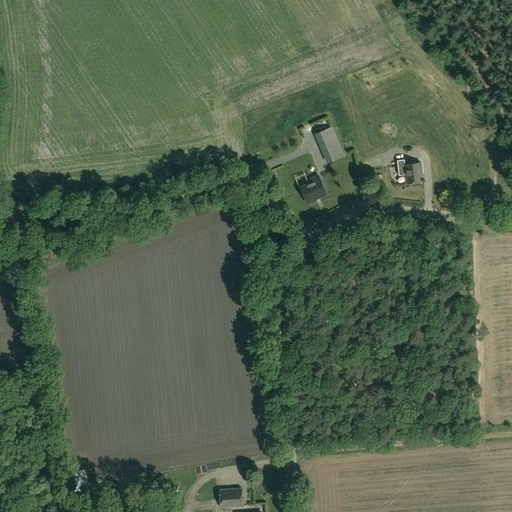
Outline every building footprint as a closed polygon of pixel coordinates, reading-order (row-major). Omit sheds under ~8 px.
[(331,127),(317,133),(329,162),(343,156),(331,127)] [(422,175),(421,162),(405,164),(404,159),(397,160),(399,175),(405,175),(406,183),(420,182),(419,175),(422,175)] [(312,178),(313,181),(300,187),(306,200),(318,195),(319,197),(326,194),(318,175),(312,178)] [(280,182),(283,188),(289,185),(286,179),(280,182)] [(242,506),(241,488),(219,490),(220,508),(242,506)] [(151,503),(150,495),(138,495),(138,504),(151,503)]
